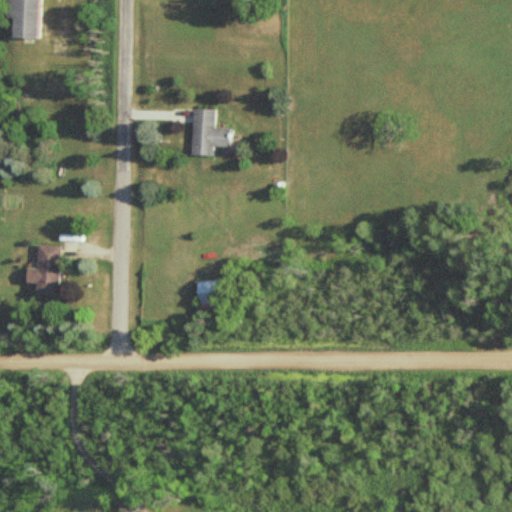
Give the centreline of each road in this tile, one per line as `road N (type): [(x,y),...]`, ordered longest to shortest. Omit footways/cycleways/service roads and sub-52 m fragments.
road 1 (residential): [(511,360),(0,359)]
road 2 (residential): [(123,360),(126,0)]
